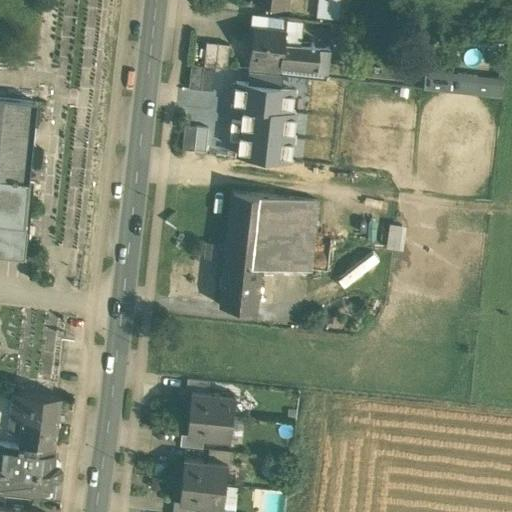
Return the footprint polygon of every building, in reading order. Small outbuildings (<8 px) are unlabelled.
[(317,0),(316,15),(338,17),(339,4),(337,4),(331,3),(331,0),(317,0)] [(302,19),(251,13),(249,24),(300,31),(302,19)] [(355,25),(339,23),(338,35),(354,37),(355,25)] [(300,31),(249,24),(247,41),(252,41),(249,70),(281,73),(280,64),(326,69),(328,46),(323,45),(322,43),(315,43),(314,44),(312,44),(313,41),(310,41),(309,44),(308,44),(307,42),(300,41),(299,43),(300,31)] [(217,41),(205,40),(203,64),(214,65),(217,41)] [(229,43),(217,41),(214,65),(226,66),(229,43)] [(189,88),(200,89),(203,66),(191,64),(189,88)] [(200,89),(212,91),(214,67),(203,66),(200,89)] [(279,88),(281,73),(249,70),(248,82),(236,81),(233,105),(243,106),(291,111),(293,90),(279,88)] [(503,79),(424,70),(423,88),(458,92),(501,97),(503,79)] [(36,101),(0,96),(0,176),(28,180),(36,101)] [(231,119),(230,129),(292,135),(295,111),(291,111),(243,106),(241,120),(231,119)] [(362,134),(362,111),(347,110),(346,134),(362,134)] [(182,147),(194,149),(197,126),(185,124),(182,147)] [(208,127),(197,126),(194,149),(205,150),(208,127)] [(290,160),(292,135),(230,129),(229,138),(239,139),(238,155),(290,160)] [(28,180),(0,176),(0,222),(23,225),(28,180)] [(314,199),(231,190),(223,259),(260,263),(306,268),(314,199)] [(0,243),(21,246),(23,225),(0,222),(0,243)] [(260,263),(223,259),(218,303),(255,308),(260,263)] [(208,379),(186,377),(185,389),(190,390),(207,391),(208,379)] [(59,394),(12,388),(8,412),(56,418),(59,394)] [(207,391),(190,390),(187,411),(231,416),(234,394),(207,391)] [(231,416),(187,411),(185,433),(202,435),(229,438),(231,416)] [(56,418),(8,412),(7,426),(19,428),(17,438),(53,442),(56,418)] [(185,433),(180,433),(179,445),(201,447),(202,435),(185,433)] [(17,438),(0,435),(0,480),(47,486),(49,474),(53,474),(58,470),(59,463),(56,459),(51,458),(53,442),(17,438)] [(226,462),(183,457),(180,479),(224,484),(226,462)] [(224,484),(180,479),(178,500),(178,501),(196,503),(222,506),(224,484)] [(194,511),(196,503),(178,501),(178,500),(173,500),(171,511),(194,511)]
